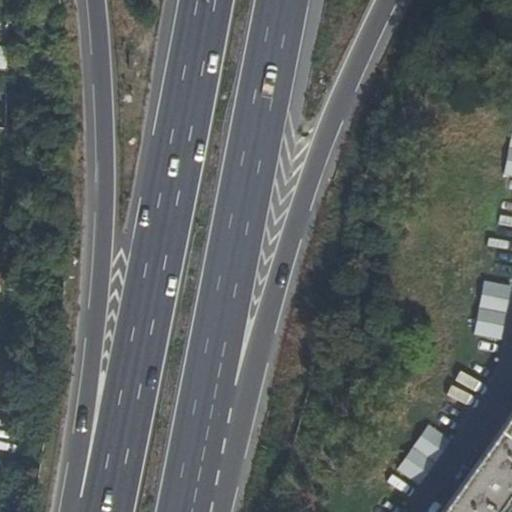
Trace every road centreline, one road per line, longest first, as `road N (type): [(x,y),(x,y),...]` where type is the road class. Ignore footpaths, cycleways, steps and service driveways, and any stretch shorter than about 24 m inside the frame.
road 1 (motorway): [(201,0),(112,449)]
road 2 (motorway): [(90,0),(104,236),(93,339),(112,449)]
road 3 (motorway): [(205,390),(256,330),(352,62),(387,0)]
road 4 (motorway): [(205,390),(280,0)]
road 5 (motorway): [(182,511),(205,390)]
